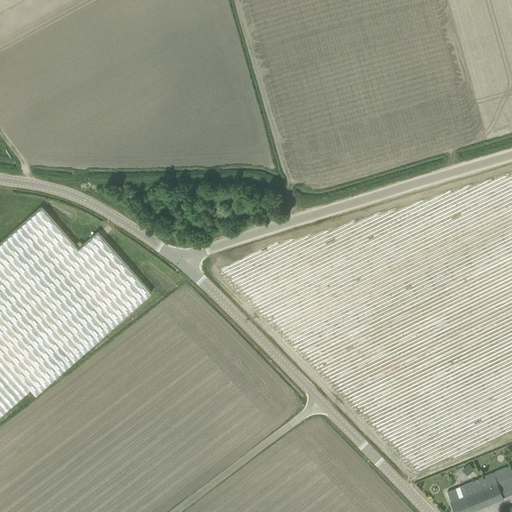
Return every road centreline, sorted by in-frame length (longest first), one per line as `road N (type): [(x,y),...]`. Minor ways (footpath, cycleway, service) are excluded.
road 1 (unclassified): [(176,261),(511,153)]
road 2 (tertiary): [(318,402),(176,261)]
road 3 (tertiary): [(176,261),(101,208),(0,179)]
road 4 (unclassified): [(318,402),(174,511)]
road 5 (tertiary): [(425,511),(318,402)]
